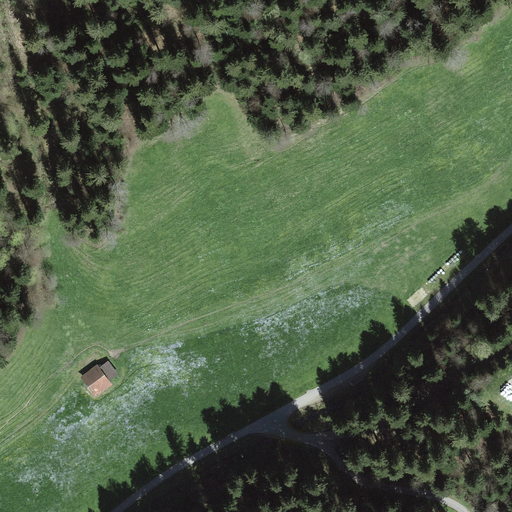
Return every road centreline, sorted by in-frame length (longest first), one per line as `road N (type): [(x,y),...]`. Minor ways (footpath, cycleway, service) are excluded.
road 1 (residential): [(511,228),(366,363),(116,511)]
road 2 (track): [(511,339),(410,405),(332,436),(291,436)]
road 3 (track): [(464,511),(356,479),(304,441),(260,425)]
